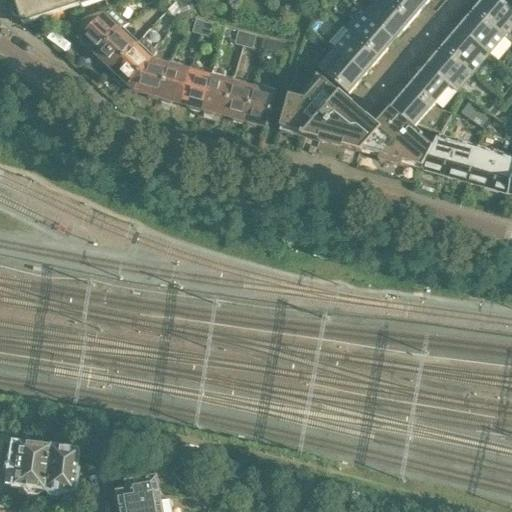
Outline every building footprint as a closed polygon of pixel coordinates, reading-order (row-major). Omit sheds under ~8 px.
[(23,26),(82,6),(80,0),(14,0),(15,3),(12,5),(10,9),(11,13),(13,17),(17,18),(20,18),(23,26)] [(192,6),(190,0),(183,0),(176,3),(179,10),(192,6)] [(397,40),(413,22),(387,0),(378,0),(367,14),(397,40)] [(387,0),(413,22),(429,4),(424,0),(387,0)] [(498,0),(483,0),(474,12),(504,38),(511,28),(511,10),(510,9),(498,0)] [(196,16),(194,9),(180,14),(183,21),(196,16)] [(119,31),(122,28),(126,24),(112,10),(105,17),(103,16),(92,28),(84,22),(77,24),(76,24),(70,31),(97,56),(119,31)] [(474,12),(457,31),(488,57),(504,38),(474,12)] [(351,33),(381,59),(397,40),(367,14),(351,33)] [(196,21),(196,22),(193,33),(202,36),(205,23),(196,21)] [(213,25),(205,23),(202,36),(210,38),(213,25)] [(122,28),(119,31),(97,56),(112,70),(137,43),(122,28)] [(471,77),(488,57),(457,31),(440,51),(471,77)] [(247,35),(239,32),(236,44),(244,47),(247,35)] [(366,77),(381,59),(351,33),(335,51),(366,77)] [(255,37),(247,35),(244,47),(252,49),(255,37)] [(266,51),(276,53),(279,44),(269,41),(266,51)] [(129,86),(150,60),(153,57),(137,43),(112,70),(129,86)] [(319,70),(337,85),(350,96),(366,77),(335,51),(319,70)] [(440,51),(424,71),(445,89),(454,96),(471,77),(440,51)] [(153,58),(153,57),(150,60),(129,86),(136,92),(161,99),(171,63),(153,58)] [(182,105),(191,73),(192,69),(171,63),(161,99),(182,105)] [(214,75),(192,69),(191,73),(182,105),(204,111),(214,75)] [(445,89),(424,71),(407,90),(428,108),(445,89)] [(226,117),(234,84),(235,80),(214,75),(204,111),(226,117)] [(256,86),(235,80),(234,84),(226,117),(246,123),(256,86)] [(412,128),(391,110),(377,126),(324,81),(307,102),(290,97),(281,132),(423,171),(439,141),(421,136),(412,128)] [(267,129),(276,96),(277,92),(256,86),(246,123),(267,129)] [(407,90),(391,110),(412,128),(428,108),(407,90)] [(488,115),(494,119),(500,112),(493,107),(488,115)] [(484,132),(494,121),(481,112),(473,123),(484,132)] [(470,143),(475,127),(454,120),(449,136),(470,143)] [(441,137),(439,141),(423,171),(468,184),(479,147),(441,137)] [(511,184),(511,156),(479,147),(468,184),(509,196),(511,184)] [(9,444),(5,472),(3,487),(9,488),(21,490),(26,496),(35,497),(40,493),(41,492),(46,449),(9,444)] [(46,498),(56,499),(72,501),(73,495),(75,473),(73,472),(75,456),(75,455),(75,454),(74,454),(73,453),(72,453),(46,449),(41,492),(42,492),(42,493),(46,498)] [(121,511),(171,511),(170,501),(162,502),(158,480),(127,485),(129,493),(118,495),(121,511)] [(205,488),(184,482),(180,498),(201,503),(205,488)]
